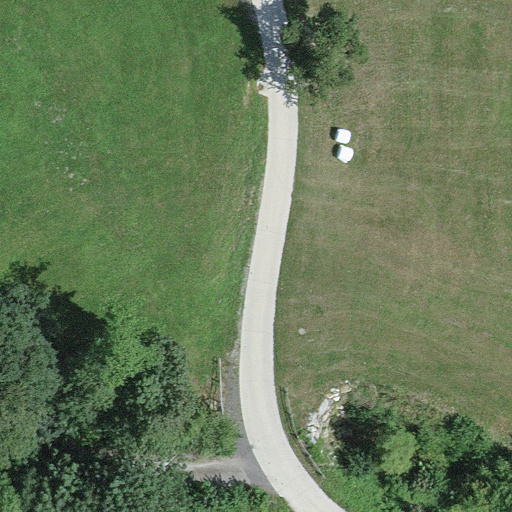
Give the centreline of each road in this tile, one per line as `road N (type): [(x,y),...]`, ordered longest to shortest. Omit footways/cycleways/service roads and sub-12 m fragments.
road 1 (unclassified): [(318,511),(282,463),(257,387),(287,117),(270,0)]
road 2 (track): [(0,463),(59,447),(264,426)]
